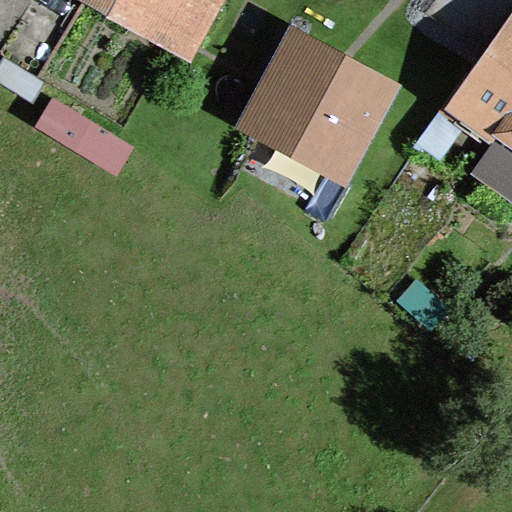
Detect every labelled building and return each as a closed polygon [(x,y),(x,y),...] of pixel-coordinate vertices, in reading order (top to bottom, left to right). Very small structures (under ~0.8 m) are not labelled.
[(200,0),(131,0),(185,29),(200,0)] [(511,36),(463,107),(499,132),(506,122),(511,112),(511,36)] [(341,165),(380,92),(296,46),(256,119),(341,165)] [(39,125),(121,171),(139,142),(57,95),(39,125)] [(511,112),(506,122),(499,132),(474,168),(511,195),(511,112)]
